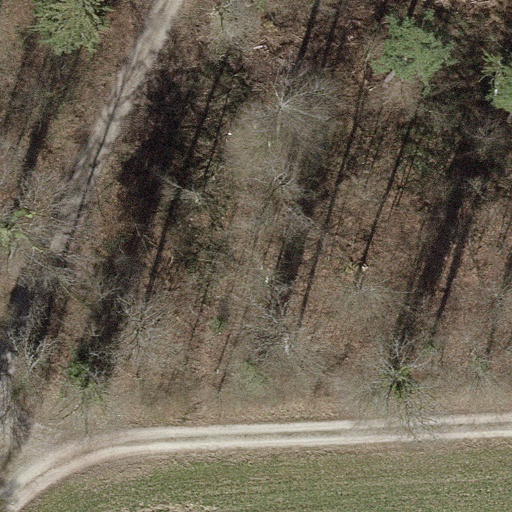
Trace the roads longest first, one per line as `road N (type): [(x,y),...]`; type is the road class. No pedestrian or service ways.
road 1 (track): [(19,461),(143,439),(511,417)]
road 2 (track): [(0,401),(27,309),(174,0)]
